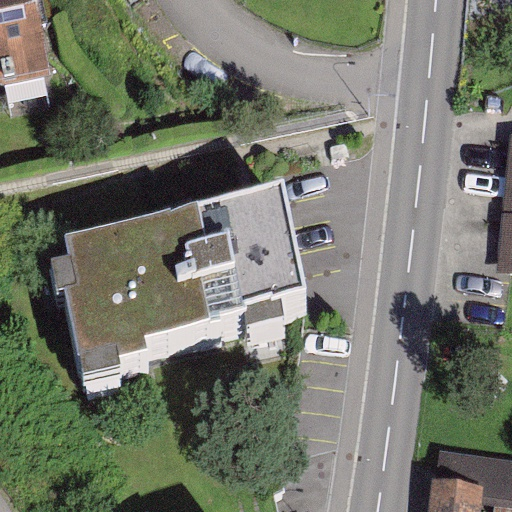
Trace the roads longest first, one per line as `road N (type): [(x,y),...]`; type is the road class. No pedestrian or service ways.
road 1 (residential): [(380,511),(428,87)]
road 2 (residential): [(428,87),(301,79),(207,22),(190,0)]
